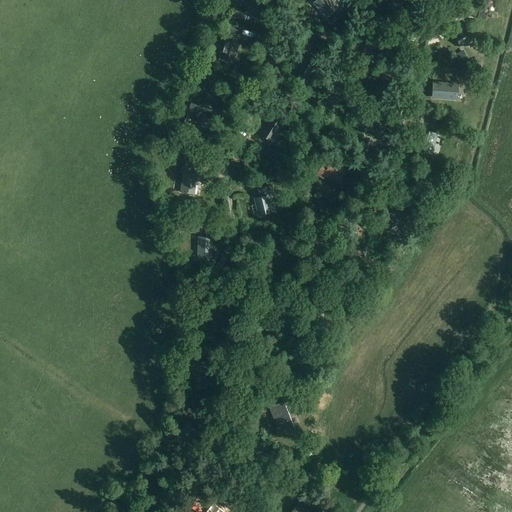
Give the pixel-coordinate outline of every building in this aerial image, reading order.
[(333,0),(315,0),(312,3),(331,22),(331,21),(338,14),(334,10),(338,6),(339,6),(333,0)] [(390,0),(389,4),(389,5),(403,8),(404,0),(390,0)] [(463,7),(462,10),(469,13),(469,12),(475,14),(476,13),(478,13),(477,15),(481,17),(482,13),(463,7)] [(244,21),(247,14),(233,9),(230,17),(244,21)] [(468,23),(451,32),(453,34),(459,45),(472,37),(475,36),(468,23)] [(241,34),(243,28),(229,25),(228,31),(241,34)] [(225,33),(218,57),(219,58),(221,59),(230,64),(232,60),(233,61),(235,61),(242,38),(240,37),(227,34),(225,33)] [(362,33),(356,34),(356,42),(361,41),(361,46),(378,46),(378,39),(362,40),(362,33)] [(307,55),(313,44),(303,39),(298,50),(307,55)] [(386,46),(368,47),(368,54),(369,54),(371,54),(371,62),(386,62),(386,46)] [(296,71),(292,80),(305,86),(315,68),(302,61),(298,59),(295,66),(297,66),(295,70),(296,71)] [(208,91),(214,88),(208,78),(202,82),(208,91)] [(432,81),(431,98),(435,98),(447,99),(457,100),(458,82),(432,81)] [(191,102),(184,122),(185,122),(191,124),(191,125),(205,129),(212,110),(191,102)] [(371,105),(366,128),(384,132),(390,109),(371,105)] [(428,111),(426,118),(440,121),(441,114),(428,111)] [(271,114),(259,133),(273,142),(285,123),(271,114)] [(438,127),(439,121),(427,118),(425,125),(438,127)] [(419,129),(414,149),(432,154),(437,133),(435,133),(422,130),(419,129)] [(265,154),(275,159),(278,154),(269,148),(265,154)] [(348,171),(331,160),(328,165),(323,162),(316,173),(324,179),(326,176),(339,185),(348,171)] [(197,185),(199,176),(192,175),(193,169),(181,167),(180,173),(182,173),(179,192),(194,195),(195,185),(197,185)] [(256,173),(253,180),(260,183),(264,176),(256,173)] [(401,202),(409,190),(401,184),(393,196),(401,202)] [(259,196),(254,198),(254,199),(258,215),(258,216),(273,212),(270,196),(273,195),(271,185),(257,189),(259,196)] [(395,206),(381,225),(393,234),(407,215),(395,206)] [(197,236),(197,258),(213,258),(213,236),(197,236)] [(273,264),(281,262),(277,247),(270,249),(270,252),(261,255),(265,269),(273,267),(273,264)] [(333,315),(338,307),(319,295),(314,303),(333,315)] [(209,307),(215,328),(228,324),(222,304),(209,307)] [(208,341),(215,338),(213,332),(206,334),(208,341)] [(296,347),(290,357),(301,364),(303,360),(311,349),(312,348),(297,338),(293,345),(296,347)] [(238,339),(230,345),(234,351),(242,346),(238,339)] [(211,361),(197,365),(201,385),(216,381),(211,361)] [(282,401),(272,405),(273,407),(277,419),(274,420),(278,432),(279,432),(292,426),(294,425),(287,409),(292,406),(288,397),(283,399),(282,400),(282,401)] [(175,443),(176,441),(191,453),(204,436),(186,422),(178,432),(174,429),(167,437),(175,443)] [(148,475),(137,491),(139,493),(145,496),(149,500),(159,485),(160,483),(148,475)] [(127,504),(131,498),(121,490),(116,496),(127,504)] [(115,511),(119,511),(123,508),(112,499),(107,506),(115,511)] [(310,511),(298,502),(291,511),(292,511),(310,511)]
